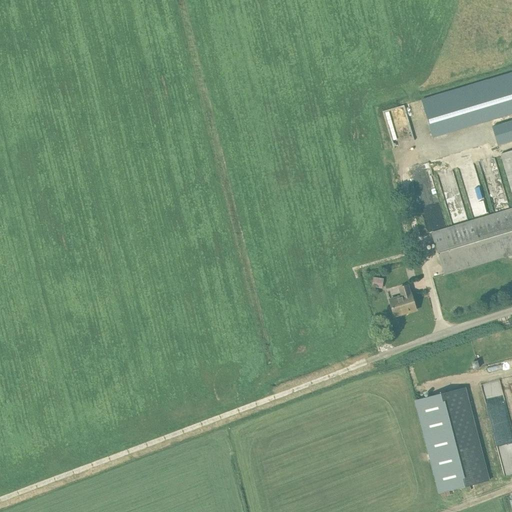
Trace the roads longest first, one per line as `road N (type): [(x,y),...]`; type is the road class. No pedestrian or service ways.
road 1 (track): [(379,357),(0,497)]
road 2 (unclassified): [(379,357),(511,311)]
